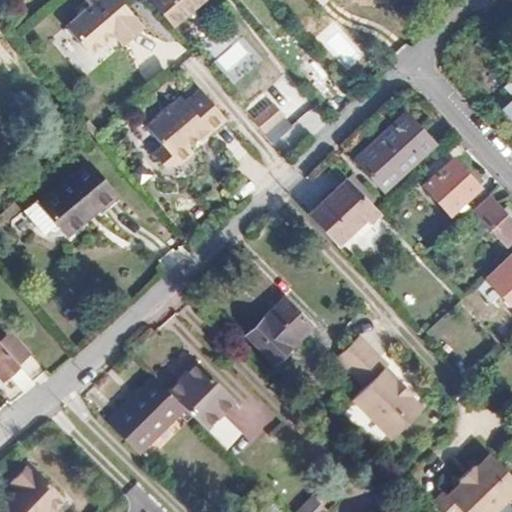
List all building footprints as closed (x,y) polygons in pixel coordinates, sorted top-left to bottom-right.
[(135,11),(125,0),(89,0),(90,1),(67,21),(90,49),(114,29),(123,39),(143,23),(135,12),(135,11)] [(155,0),(171,18),(191,0),(155,0)] [(237,37),(212,64),(234,85),(259,58),(237,37)] [(334,69),(318,51),(303,64),(319,82),(334,69)] [(202,86),(185,100),(181,96),(148,123),(165,144),(155,153),(163,163),(181,164),(197,153),(190,144),(209,129),(212,133),(229,118),(202,86)] [(256,118),(266,130),(285,115),(275,103),(256,118)] [(395,181),(441,141),(414,111),(368,151),(395,181)] [(463,155),(461,156),(453,147),(433,165),(441,175),(435,181),(459,208),(488,182),(463,155)] [(113,189),(85,153),(35,193),(61,225),(93,199),(96,203),(113,189)] [(384,208),(354,175),(313,210),(344,244),(384,208)] [(511,243),(511,211),(496,194),(480,208),(511,244),(511,243)] [(511,256),(490,277),(511,299),(511,256)] [(309,327),(283,300),(245,337),(272,364),(309,327)] [(3,338),(24,362),(37,352),(17,326),(3,338)] [(357,336),(338,355),(365,382),(351,395),(390,434),(422,403),(410,391),(414,388),(400,374),(397,377),(385,366),(390,361),(360,333),(357,336)] [(0,369),(6,376),(14,370),(24,362),(3,338),(0,334),(0,369)] [(192,357),(215,381),(219,377),(195,355),(192,357)] [(189,372),(183,377),(172,389),(189,406),(215,381),(192,357),(183,366),(189,372)] [(24,362),(14,370),(31,391),(41,382),(24,362)] [(183,377),(189,372),(183,366),(178,371),(183,377)] [(148,385),(179,416),(189,406),(172,389),(158,375),(148,385)] [(139,393),(170,424),(179,416),(148,385),(139,393)] [(170,424),(139,393),(111,421),(142,452),(170,424)] [(72,441),(59,427),(47,439),(60,453),(72,441)] [(474,511),(485,511),(511,487),(511,468),(495,452),(479,466),(476,463),(461,477),(465,481),(454,491),(448,485),(435,497),(450,511),(458,511),(467,504),(474,511)] [(15,483),(0,498),(0,511),(43,511),(62,491),(27,458),(9,476),(15,483)] [(294,509),(296,511),(322,511),(327,507),(311,491),(294,509)]
